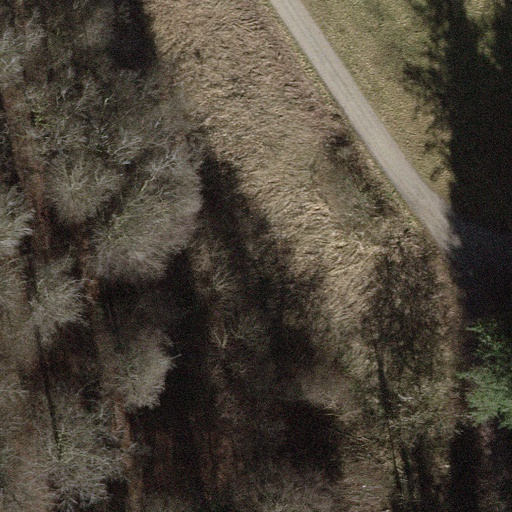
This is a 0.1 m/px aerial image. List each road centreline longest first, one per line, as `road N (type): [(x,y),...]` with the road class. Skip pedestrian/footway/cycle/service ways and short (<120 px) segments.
road 1 (track): [(293,0),(490,292)]
road 2 (track): [(490,292),(511,511)]
